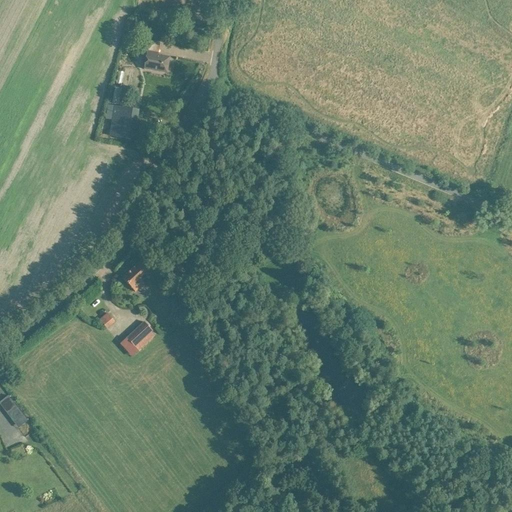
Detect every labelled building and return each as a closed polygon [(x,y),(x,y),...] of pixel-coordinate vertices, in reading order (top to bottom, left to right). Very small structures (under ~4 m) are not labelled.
[(158,55),(158,53),(147,51),(143,69),(167,73),(169,57),(158,55)] [(129,89),(112,87),(109,96),(108,103),(126,106),(129,89)] [(133,140),(138,111),(108,105),(105,119),(112,120),(110,136),(133,140)] [(204,206),(201,201),(191,207),(194,213),(204,206)] [(226,233),(220,223),(209,230),(216,240),(226,233)] [(142,260),(122,278),(135,292),(143,284),(141,282),(153,271),(142,260)] [(169,276),(166,278),(171,283),(183,274),(174,264),(166,271),(168,274),(168,275),(169,276)] [(107,314),(99,320),(106,329),(114,322),(107,314)] [(152,331),(144,322),(127,338),(139,351),(154,336),(151,332),(152,331)] [(17,407),(7,414),(14,423),(19,419),(23,424),(27,421),(17,407)]
